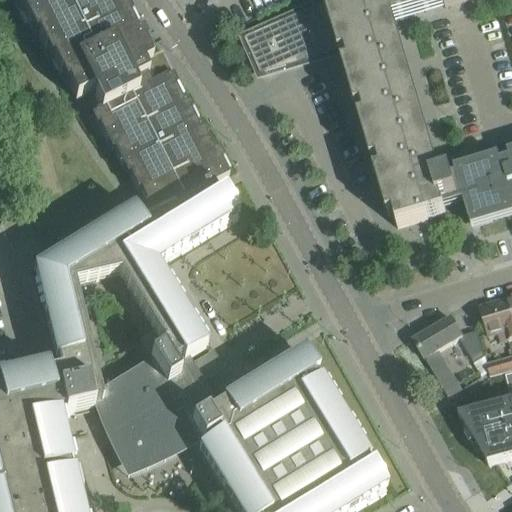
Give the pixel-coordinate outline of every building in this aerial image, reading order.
[(88,511),(85,497),(78,499),(73,476),(70,476),(69,469),(71,469),(58,417),(58,416),(64,414),(65,418),(74,416),(74,415),(82,413),(81,407),(91,405),(93,411),(94,411),(93,407),(101,405),(106,419),(111,432),(117,446),(124,458),(130,471),(144,465),(158,459),(172,452),(185,445),(198,437),(203,445),(217,436),(220,439),(199,452),(235,511),(350,511),(385,491),(372,469),(369,470),(366,465),(368,464),(319,384),(317,385),(301,360),(285,370),(283,368),(223,405),(223,406),(218,410),(201,381),(218,371),(211,359),(193,370),(188,361),(205,351),(155,268),(238,217),(224,195),(217,200),(210,189),(228,180),(220,164),(218,165),(205,139),(202,141),(190,115),(187,116),(174,90),(172,92),(166,80),(150,88),(145,79),(148,77),(144,68),(152,64),(144,48),(141,49),(128,23),(126,24),(113,0),(110,0),(12,0),(15,4),(20,1),(25,11),(22,12),(30,28),(35,26),(40,35),(38,37),(46,53),(51,50),(56,60),(53,61),(61,77),(66,75),(71,84),(68,86),(76,102),(86,97),(101,127),(99,128),(106,144),(112,142),(117,151),(114,153),(122,169),(127,166),(132,176),(129,177),(137,193),(140,192),(146,205),(137,210),(143,222),(140,223),(134,213),(35,273),(34,273),(35,274),(59,373),(50,375),(49,375),(0,386),(0,511),(88,511)] [(436,182),(389,24),(381,0),(335,0),(245,41),(261,76),(344,51),(397,230),(446,216),(444,210),(463,203),(455,176),(436,182)] [(431,0),(433,4),(442,1),(445,10),(477,0),(431,0)] [(511,165),(510,160),(509,160),(500,163),(498,157),(454,170),(456,176),(455,176),(463,203),(470,224),(472,230),(511,217),(511,165)] [(511,332),(511,315),(508,301),(479,310),(485,329),(489,340),(506,335),(511,332)] [(462,338),(451,321),(413,343),(424,362),(425,362),(448,401),(460,394),(437,355),(460,341),(474,366),(485,360),(483,353),(477,334),(462,338)] [(511,369),(511,359),(487,366),(489,375),(511,369)] [(485,360),(474,366),(482,380),(489,375),(487,366),(485,360)] [(511,369),(489,375),(490,379),(511,373),(511,369)] [(511,404),(459,419),(468,434),(473,431),(479,441),(474,444),(475,445),(480,442),(486,452),(481,455),(489,468),(497,466),(511,461),(511,404)]
